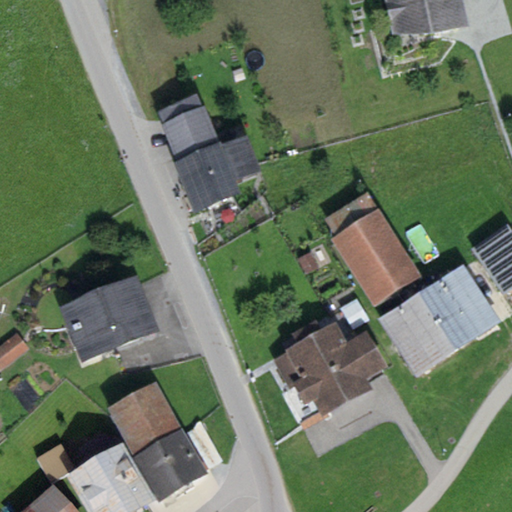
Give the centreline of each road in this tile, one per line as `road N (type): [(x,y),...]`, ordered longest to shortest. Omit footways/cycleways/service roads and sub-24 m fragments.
road 1 (tertiary): [(77,0),(264,470),(272,511)]
road 2 (residential): [(415,511),(511,380)]
